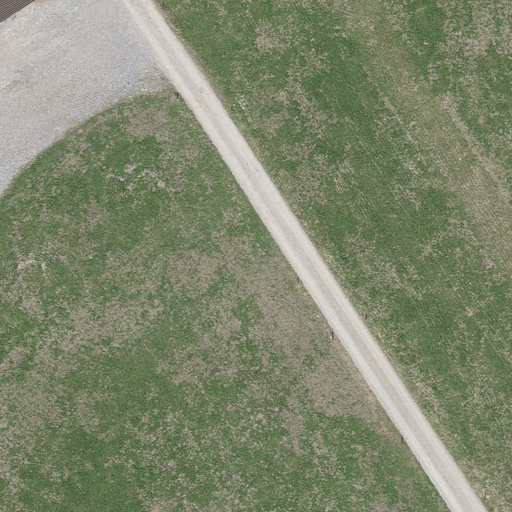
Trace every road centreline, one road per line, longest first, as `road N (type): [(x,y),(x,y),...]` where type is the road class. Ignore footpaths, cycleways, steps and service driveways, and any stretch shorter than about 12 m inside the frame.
road 1 (track): [(467,511),(134,0)]
road 2 (track): [(0,162),(57,103),(155,31)]
